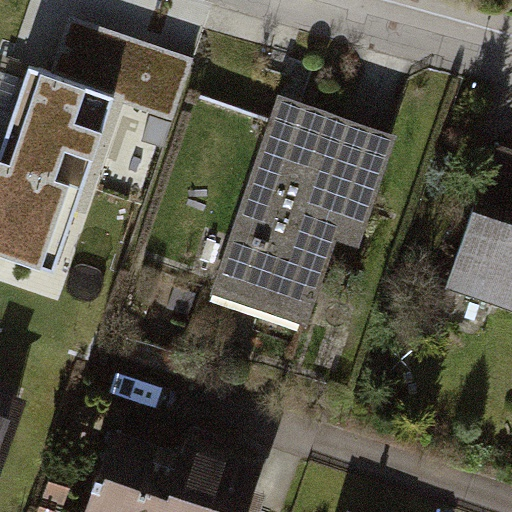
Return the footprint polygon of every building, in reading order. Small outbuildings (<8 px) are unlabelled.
[(73,20),(54,73),(115,94),(177,116),(195,61),(73,20)] [(31,65),(1,158),(83,185),(115,94),(54,73),(31,65)] [(407,141),(286,99),(217,299),(315,332),(344,247),(368,255),(407,141)] [(511,152),(502,149),(449,293),(511,316),(511,152)] [(0,248),(56,267),(83,185),(1,158),(0,157),(0,248)] [(0,511),(38,400),(0,387),(0,511)] [(179,451),(120,431),(93,511),(273,511),(277,502),(264,497),(273,471),(182,441),(179,451)] [(72,511),(85,476),(59,467),(44,511),(72,511)]
